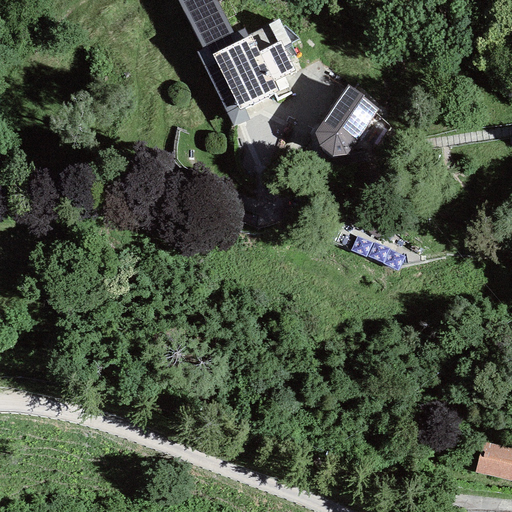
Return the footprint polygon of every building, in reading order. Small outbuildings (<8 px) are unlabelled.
[(216,0),(177,0),(203,48),(233,32),(216,0)] [(203,48),(196,51),(234,126),(240,123),(248,119),(243,108),(278,91),(273,82),(294,71),(289,61),(297,57),(278,20),(248,35),(244,27),(233,32),(203,48)] [(378,109),(347,85),(313,133),(318,146),(332,157),(346,156),(378,109)] [(377,237),(382,231),(361,216),(356,222),(377,237)] [(511,482),(511,449),(483,442),(475,473),(511,482)]
